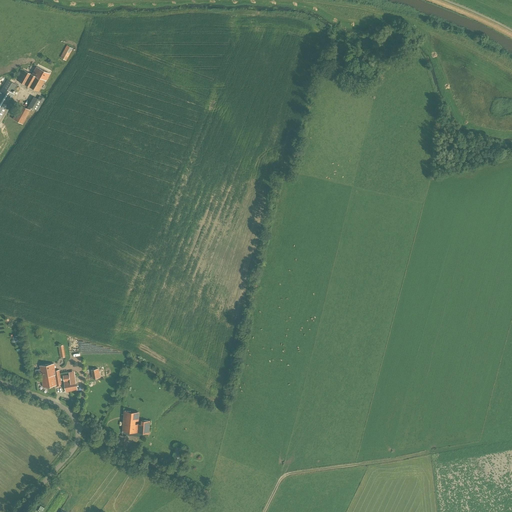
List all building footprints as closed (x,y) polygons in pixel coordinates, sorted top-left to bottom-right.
[(67,45),(60,57),(66,60),(73,48),(67,45)] [(22,69),(17,79),(39,91),(45,80),(46,80),(50,73),(36,66),(32,74),(22,69)] [(7,79),(2,87),(0,90),(0,116),(14,94),(12,92),(16,84),(7,79)] [(32,111),(33,109),(38,111),(45,98),(39,95),(38,99),(33,96),(27,108),(20,104),(12,119),(23,124),(30,110),(32,111)] [(54,363),(39,365),(40,371),(36,371),(37,376),(41,376),(41,378),(47,377),(47,376),(60,374),(59,370),(56,370),(54,363)] [(91,370),(93,379),(100,378),(98,368),(91,370)] [(65,377),(65,376),(63,377),(66,392),(78,390),(75,376),(75,371),(69,372),(69,377),(65,377)] [(47,377),(41,378),(43,387),(62,384),(60,374),(47,376),(47,377)] [(138,420),(139,412),(124,410),(122,431),(149,433),(150,421),(141,420),(141,424),(135,423),(136,420),(138,420)] [(118,435),(118,445),(126,446),(127,436),(118,435)] [(184,448),(176,446),(173,461),(181,463),(184,448)]
